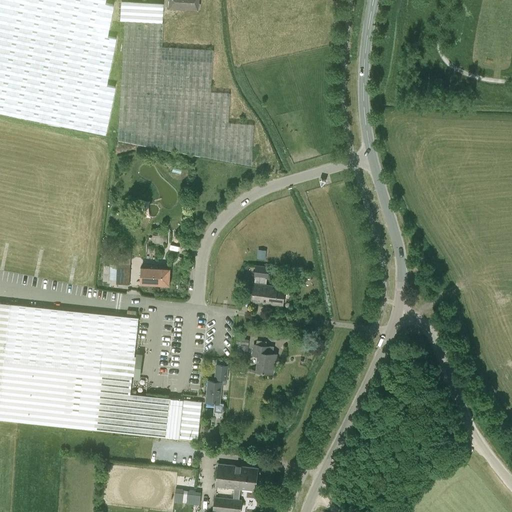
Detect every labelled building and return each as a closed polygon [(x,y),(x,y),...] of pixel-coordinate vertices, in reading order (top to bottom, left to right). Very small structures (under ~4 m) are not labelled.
[(0,0),(0,112),(105,134),(114,87),(106,85),(115,38),(106,36),(113,5),(104,3),(104,0),(0,0)] [(169,0),(169,8),(197,9),(199,8),(199,4),(197,2),(197,0),(169,0)] [(230,93),(211,91),(213,49),(162,46),(164,23),(162,22),(163,3),(119,1),(117,20),(124,21),(120,86),(118,132),(117,140),(251,165),(253,124),(228,122),(230,93)] [(165,243),(165,229),(152,229),(152,237),(149,237),(149,241),(152,241),(152,243),(165,243)] [(258,249),(257,258),(266,259),(267,250),(258,249)] [(118,257),(117,283),(128,284),(130,258),(118,257)] [(251,301),(283,305),(285,287),(266,284),(267,278),(268,278),(270,266),(255,264),(254,276),(255,276),(254,283),(253,286),(251,286),(248,288),(247,295),(249,297),(252,297),(251,301)] [(142,265),(141,283),(169,285),(170,266),(142,265)] [(135,352),(139,317),(0,302),(0,418),(198,439),(202,401),(130,394),(132,375),(134,375),(134,378),(140,379),(140,376),(143,353),(136,353),(136,356),(135,355),(135,352)] [(249,339),(237,338),(236,350),(240,351),(240,352),(247,353),(248,345),(249,339)] [(253,344),(252,355),(258,355),(256,370),(272,373),(274,360),(276,360),(277,354),(268,352),(269,346),(253,344)] [(217,364),(215,378),(217,378),(217,381),(208,380),(206,401),(221,403),(223,384),(226,384),(226,379),(227,379),(228,365),(217,364)] [(219,463),(217,485),(234,487),(233,498),(214,496),(213,511),(217,511),(240,511),(242,499),(239,499),(240,488),(255,489),(257,467),(219,463)]
